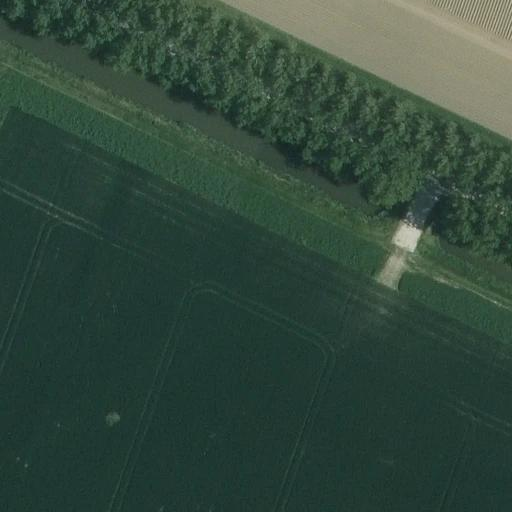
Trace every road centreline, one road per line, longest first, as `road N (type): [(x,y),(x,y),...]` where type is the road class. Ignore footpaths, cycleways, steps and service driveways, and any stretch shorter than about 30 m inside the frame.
road 1 (track): [(0,58),(511,307)]
road 2 (unclassified): [(511,208),(79,0)]
road 3 (track): [(511,155),(184,0)]
